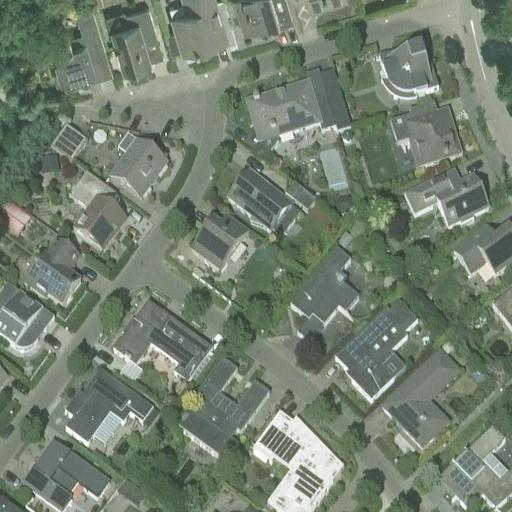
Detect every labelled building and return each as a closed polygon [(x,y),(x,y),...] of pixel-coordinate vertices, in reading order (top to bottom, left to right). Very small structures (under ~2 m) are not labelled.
[(185,0),(186,3),(171,8),(173,17),(178,31),(184,50),(184,53),(201,48),(201,47),(215,43),(228,39),(221,14),(216,0),(185,0)] [(235,0),(240,15),(245,34),(260,30),(260,33),(273,29),(273,28),(281,26),(294,22),(292,15),(287,0),(235,0)] [(291,0),(292,3),(301,0),(309,0),(312,10),(343,0),(291,0)] [(106,51),(100,32),(93,8),(77,13),(83,34),(70,38),(69,34),(48,40),(58,72),(54,73),(58,85),(61,83),(62,86),(97,75),(91,56),(106,51)] [(158,36),(152,17),(150,8),(127,15),(130,26),(113,31),(125,71),(151,63),(144,40),(158,36)] [(178,31),(168,34),(174,53),(184,50),(178,31)] [(401,54),(377,61),(383,80),(384,84),(385,86),(387,88),(388,90),(390,92),(391,94),(393,95),(395,97),(398,98),(400,99),(402,99),(405,100),(407,100),(409,100),(412,100),(414,100),(418,99),(437,93),(430,69),(425,70),(422,62),(422,63),(419,54),(411,56),(403,59),(401,54)] [(307,87),(246,106),(258,145),(250,154),(260,162),(263,165),(277,147),(275,141),(318,128),(320,136),(334,131),(336,136),(350,132),(338,94),(332,75),(318,79),(323,94),(310,98),(307,87)] [(433,107),(414,113),(408,114),(409,119),(389,126),(396,148),(411,144),(418,169),(456,157),(448,131),(441,133),(433,107)] [(65,129),(49,151),(71,166),(86,145),(65,129)] [(342,136),(340,140),(341,144),(345,146),(349,145),(351,141),(350,137),(346,135),(342,136)] [(109,182),(123,192),(139,204),(166,167),(163,165),(165,161),(153,152),(150,156),(135,145),(109,182)] [(56,161),(39,163),(41,179),(58,177),(56,161)] [(453,175),(435,183),(403,199),(413,220),(436,209),(447,232),(458,227),(460,231),(472,225),(471,221),(487,213),(474,185),(464,191),(460,189),(453,175)] [(235,194),(227,204),(234,209),(243,216),(251,222),(249,226),(262,232),(269,236),(269,235),(279,243),(298,218),(289,211),(290,209),(264,188),(249,176),(241,186),(239,184),(232,192),(235,194)] [(122,222),(107,211),(90,198),(98,186),(85,177),(68,200),(87,215),(72,235),(87,246),(88,243),(103,254),(118,234),(115,232),(122,222)] [(284,199),(306,216),(315,205),(293,188),(284,199)] [(336,204),(333,210),(335,216),(341,219),(351,216),(354,211),(352,204),(346,201),(336,204)] [(8,207),(0,219),(22,235),(30,223),(8,207)] [(219,230),(213,225),(212,224),(189,255),(219,277),(248,237),(226,221),(219,230)] [(485,232),(469,244),(452,257),(469,280),(484,269),(494,281),(510,269),(511,271),(511,241),(507,235),(494,244),(485,232)] [(345,237),(337,246),(344,253),(352,243),(345,237)] [(23,287),(29,292),(45,304),(48,300),(61,311),(79,286),(66,277),(78,261),(56,245),(44,261),(43,260),(23,287)] [(311,293),(294,314),(306,324),(295,337),(308,348),(337,313),(344,318),(357,302),(358,301),(342,289),(346,284),(339,278),(349,265),(336,254),(306,289),(311,293)] [(0,342),(14,352),(18,354),(22,355),(26,354),(31,352),(34,349),(36,345),(32,342),(37,335),(40,331),(44,334),(53,322),(49,319),(42,313),(25,302),(19,297),(18,298),(6,289),(0,297),(0,342)] [(511,292),(508,296),(491,310),(499,320),(511,335),(511,334),(511,292)] [(111,354),(128,366),(134,371),(150,350),(177,370),(172,377),(186,388),(211,354),(169,322),(165,328),(158,323),(162,318),(147,306),(132,326),(130,325),(121,339),(122,340),(111,354)] [(356,380),(350,385),(370,406),(393,384),(381,371),(393,360),(390,357),(406,341),(403,339),(416,326),(398,307),(388,316),(385,313),(334,363),(347,377),(350,374),(356,380)] [(264,309),(255,320),(262,326),(272,315),(264,309)] [(461,329),(450,337),(458,348),(466,341),(466,335),(461,329)] [(447,345),(440,352),(446,358),(453,351),(447,345)] [(401,433),(421,453),(447,428),(427,407),(458,377),(438,356),(381,412),(395,427),(399,424),(404,429),(401,433)] [(192,414),(178,433),(225,467),(237,450),(229,444),(236,435),(239,438),(256,414),(268,398),(253,387),(235,412),(218,399),(236,374),(221,364),(209,380),(191,404),(201,411),(198,414),(196,417),(192,414)] [(64,433),(80,445),(86,450),(109,419),(122,428),(129,419),(141,428),(152,413),(99,375),(81,399),(78,397),(70,408),(73,410),(67,419),(72,423),(64,433)] [(276,421),(264,437),(255,450),(269,461),(271,457),(294,474),(296,486),(286,500),(275,502),(269,511),(312,511),(332,486),(328,484),(334,476),(334,471),(332,467),(325,461),(328,458),(294,424),(289,431),(276,421)] [(453,501),(454,502),(455,501),(460,506),(459,507),(463,511),(469,511),(482,499),(492,511),(496,511),(511,499),(511,474),(503,482),(503,475),(491,463),(486,462),(504,445),(491,431),(466,456),(464,454),(451,467),(461,478),(451,488),(459,496),(453,501)] [(52,446),(21,488),(37,500),(54,511),(64,511),(71,504),(68,502),(77,489),(96,503),(108,487),(68,458),(52,446)] [(124,487),(116,498),(125,505),(134,493),(124,487)]
